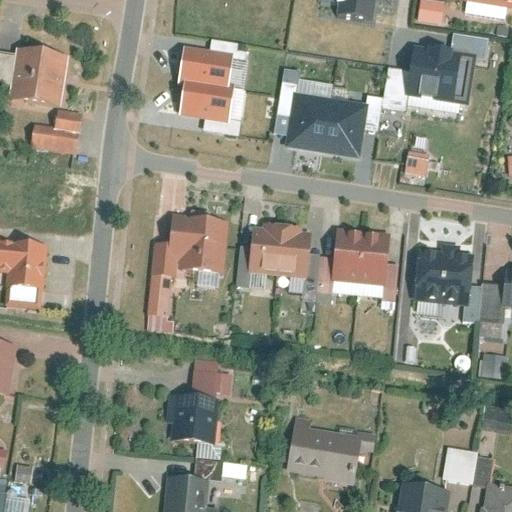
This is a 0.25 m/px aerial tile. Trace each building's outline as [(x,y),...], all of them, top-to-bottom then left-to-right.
[(373,24),(376,0),(338,0),(336,19),(373,24)] [(420,0),(417,25),(440,28),(443,3),(420,0)] [(511,0),(461,0),(461,1),(511,8),(511,0)] [(15,49),(7,101),(58,109),(66,56),(15,49)] [(413,51),(406,98),(466,107),(473,59),(452,56),(452,53),(428,50),(427,53),(413,51)] [(232,63),(184,55),(178,87),(184,88),(179,115),(227,124),(233,92),(227,91),(232,63)] [(292,99),(283,154),(355,165),(364,110),(292,99)] [(84,156),(87,115),(62,113),(61,130),(38,128),(35,152),(84,156)] [(173,279),(174,271),(222,276),(227,223),(170,217),(167,243),(154,242),(150,277),(173,279)] [(275,277),(280,226),(262,224),(261,228),(250,227),(246,274),(275,277)] [(280,226),(275,277),(306,279),(310,233),(299,232),(300,227),(280,226)] [(336,233),(331,282),(358,285),(363,235),(336,233)] [(388,238),(363,235),(358,285),(383,287),(388,238)] [(0,271),(9,272),(8,289),(43,292),(46,243),(0,240),(0,271)] [(412,302),(467,307),(471,265),(416,260),(412,302)] [(0,345),(0,397),(9,399),(17,349),(0,345)] [(486,359),(487,379),(507,379),(507,359),(486,359)] [(165,425),(171,425),(170,443),(215,446),(218,399),(167,396),(165,425)] [(295,418),(286,471),(351,482),(358,438),(311,430),(312,421),(295,418)] [(0,449),(0,469),(8,471),(11,452),(0,449)] [(162,511),(203,511),(207,482),(166,478),(162,511)] [(443,511),(448,492),(399,483),(393,511),(443,511)] [(511,511),(511,488),(486,485),(482,511),(511,511)]
